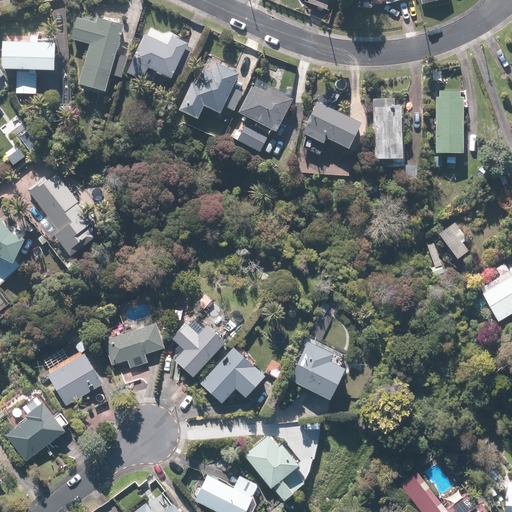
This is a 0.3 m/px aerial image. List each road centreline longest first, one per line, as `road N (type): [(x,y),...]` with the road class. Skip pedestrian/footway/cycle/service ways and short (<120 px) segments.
road 1 (residential): [(208,0),(316,47),(365,55),(452,38),(502,0)]
road 2 (residential): [(44,511),(152,432)]
